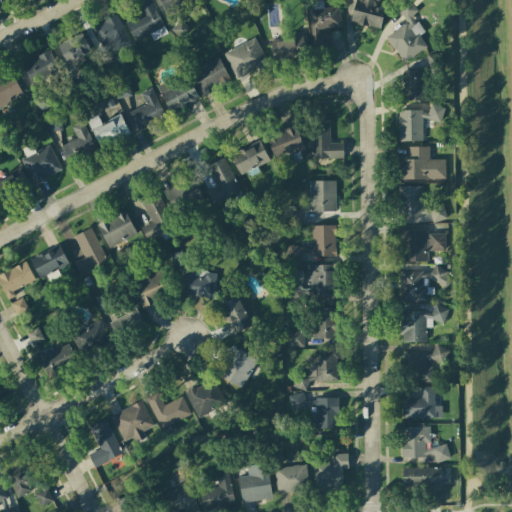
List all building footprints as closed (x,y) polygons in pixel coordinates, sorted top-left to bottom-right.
[(134,41),(151,34),(153,39),(167,34),(151,0),(143,0),(137,3),(142,15),(126,22),(134,41)] [(190,0),(159,0),(167,17),(176,13),(173,7),(190,0)] [(380,29),(387,3),(375,0),(356,0),(350,21),(380,29)] [(407,23),(386,36),(404,63),(427,47),(419,35),(423,32),(412,16),(418,12),(409,0),(408,0),(397,8),(407,23)] [(131,44),(117,15),(92,27),(101,46),(112,41),(117,51),(131,44)] [(58,46),(69,64),(91,51),(81,33),(58,46)] [(274,61),(306,55),(303,35),(270,41),(274,61)] [(268,64),(256,38),(224,53),(236,79),(268,64)] [(61,74),(50,51),(21,64),(32,87),(61,74)] [(191,69),(202,94),(230,83),(220,57),(191,69)] [(425,101),(426,71),(406,70),(404,100),(425,101)] [(0,105),(23,96),(13,72),(0,77),(0,105)] [(158,86),(169,112),(199,99),(190,79),(177,85),(174,78),(158,86)] [(116,99),(131,96),(129,81),(113,84),(116,99)] [(138,132),(166,118),(152,88),(140,94),(145,105),(129,112),(138,132)] [(423,141),(422,120),(443,120),(443,106),(429,106),(429,111),(399,111),(399,141),(423,141)] [(129,134),(121,114),(101,123),(97,114),(87,119),(99,147),(129,134)] [(343,159),(344,144),(329,143),(330,120),(313,120),(312,158),(343,159)] [(61,146),(70,164),(97,150),(83,122),(72,127),(77,138),(61,146)] [(267,133),(273,159),(303,153),(297,127),(267,133)] [(231,155),(240,174),(269,161),(261,142),(231,155)] [(21,160),(33,184),(62,170),(50,145),(35,152),(31,145),(22,149),(26,157),(21,160)] [(446,179),(445,159),(430,160),(429,147),(407,147),(407,163),(399,163),(399,180),(446,179)] [(216,187),(207,190),(212,204),(240,193),(226,158),(207,166),(216,187)] [(0,196),(28,187),(22,171),(0,179),(0,196)] [(204,202),(193,178),(165,191),(176,215),(204,202)] [(335,181),(310,181),(311,212),(336,211),(335,181)] [(398,187),(399,217),(432,217),(432,221),(445,220),(444,206),(422,207),(422,186),(398,187)] [(141,201),(150,224),(142,227),(146,239),(174,228),(160,194),(141,201)] [(109,248),(137,234),(124,210),(97,224),(109,248)] [(336,257),(336,226),(312,226),(312,247),(287,246),(286,262),(300,262),(300,257),(336,257)] [(108,263),(91,228),(74,236),(84,257),(73,263),(79,276),(108,263)] [(426,262),(427,231),(401,230),(400,261),(426,262)] [(427,234),(428,251),(446,250),(445,233),(427,234)] [(39,278),(68,263),(59,245),(30,259),(39,278)] [(174,266),(188,266),(188,253),(174,252),(174,266)] [(0,284),(6,300),(15,297),(13,290),(35,282),(27,263),(0,273),(0,284)] [(337,265),(307,265),(307,280),(311,281),(311,289),(292,289),(292,297),(336,297),(337,265)] [(399,270),(399,302),(427,302),(427,295),(431,295),(431,284),(449,284),(449,269),(399,270)] [(183,270),(182,296),(214,297),(215,271),(183,270)] [(140,305),(170,296),(163,273),(133,281),(140,305)] [(253,325),(238,296),(220,305),(234,334),(253,325)] [(10,304),(16,315),(28,309),(22,298),(10,304)] [(401,342),(426,342),(426,327),(432,327),(432,322),(446,322),(446,307),(433,307),(433,311),(401,312),(401,342)] [(315,339),(337,339),(335,308),(313,309),(315,339)] [(116,337),(143,324),(136,309),(109,321),(116,337)] [(80,354),(109,343),(101,321),(72,333),(80,354)] [(31,345),(43,340),(38,328),(27,332),(31,345)] [(304,347),(303,331),(288,332),(288,347),(304,347)] [(49,376),(77,363),(68,344),(40,358),(49,376)] [(431,382),(430,361),(448,361),(448,347),(433,348),(433,351),(404,352),(405,382),(431,382)] [(257,361),(235,349),(220,376),(241,388),(257,361)] [(336,351),(314,351),(314,365),(307,366),(308,382),(337,381),(336,351)] [(185,393),(197,418),(225,404),(213,380),(185,393)] [(442,418),(441,406),(434,406),(434,387),(421,387),(421,397),(402,397),(402,419),(442,418)] [(160,429),(191,415),(182,396),(163,405),(158,392),(146,398),(160,429)] [(338,398),(304,399),(304,394),(289,394),(289,409),(310,409),(311,429),(338,428),(338,398)] [(143,433),(143,431),(154,426),(142,401),(111,416),(124,443),(143,433)] [(88,454),(94,467),(122,455),(107,420),(90,427),(100,449),(88,454)] [(403,457),(435,457),(435,461),(448,460),(447,447),(429,447),(429,427),(402,428),(403,457)] [(343,468),(348,468),(348,454),(332,454),(332,462),(314,462),(314,491),(343,490),(343,468)] [(238,477),(242,502),(272,499),(267,464),(247,466),(248,476),(238,477)] [(7,472),(15,497),(36,490),(27,465),(7,472)] [(308,492),(306,466),(275,467),(276,493),(308,492)] [(442,468),(403,467),(403,487),(429,488),(429,498),(441,498),(442,468)] [(235,505),(228,473),(216,476),(218,487),(200,491),(204,511),(235,505)] [(0,505),(1,505),(4,511),(19,511),(17,506),(11,509),(0,484),(0,505)] [(170,511),(184,508),(184,511),(198,511),(190,484),(162,493),(167,511),(170,511)] [(35,494),(40,507),(52,503),(48,490),(35,494)] [(136,511),(133,496),(119,499),(121,511),(136,511)]
